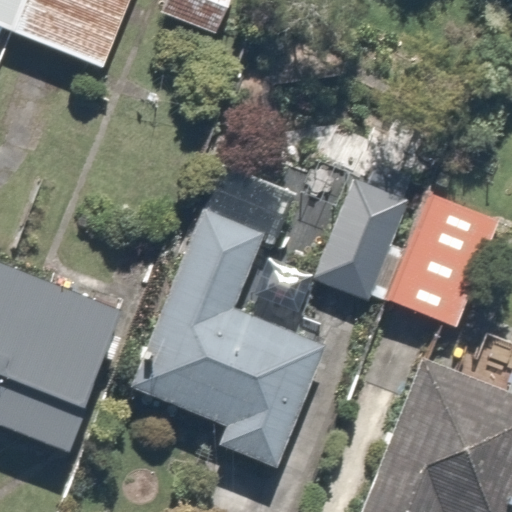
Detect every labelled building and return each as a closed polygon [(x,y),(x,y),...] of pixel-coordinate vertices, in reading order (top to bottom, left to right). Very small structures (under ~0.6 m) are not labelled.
[(129,0),(0,0),(0,60),(89,97),(129,0)] [(219,10),(197,0),(154,0),(141,29),(198,56),(219,10)] [(406,194),(335,167),(284,299),(355,327),(406,194)] [(478,233),(411,208),(368,321),(435,346),(478,233)] [(255,255),(174,224),(99,419),(204,459),(198,474),(279,504),(331,370),(227,330),(255,255)] [(113,320),(0,271),(0,475),(38,492),(113,320)] [(492,511),(511,464),(511,425),(390,377),(335,511),(492,511)]
